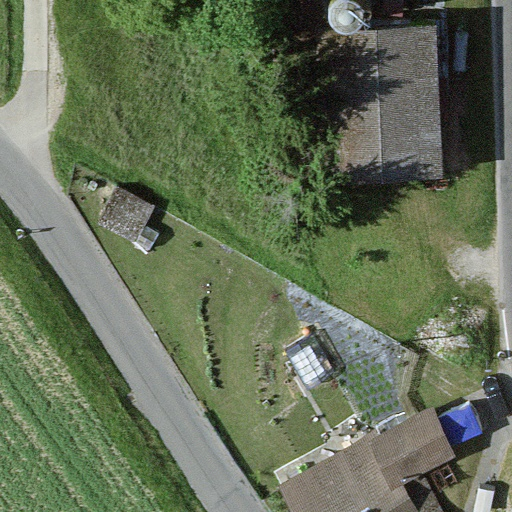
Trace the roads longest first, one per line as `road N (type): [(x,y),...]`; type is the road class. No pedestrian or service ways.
road 1 (tertiary): [(0,143),(31,169),(252,511)]
road 2 (track): [(31,0),(31,169)]
